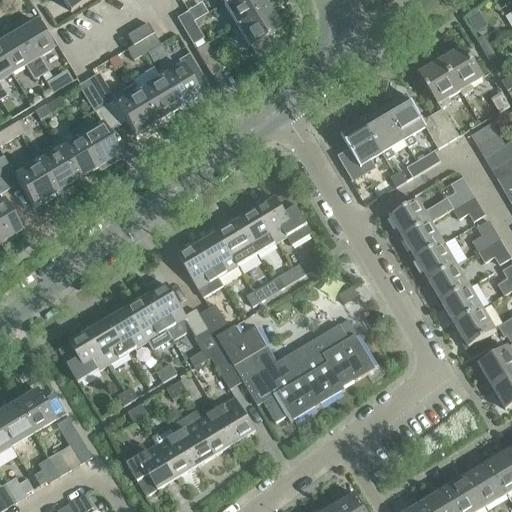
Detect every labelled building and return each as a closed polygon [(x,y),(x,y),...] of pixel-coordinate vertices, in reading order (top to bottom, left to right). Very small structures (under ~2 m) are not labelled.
[(62,0),(70,13),(91,0),(62,0)] [(236,28),(267,9),(261,0),(232,0),(223,6),(236,28)] [(249,50),(280,31),(269,13),(270,12),(268,9),(267,10),(267,9),(236,28),(249,50)] [(192,47),(203,40),(187,14),(176,20),(192,47)] [(21,32),(22,33),(18,35),(18,34),(15,36),(40,78),(47,74),(39,60),(53,52),(36,23),(21,32)] [(132,48),(153,35),(147,25),(126,37),(132,48)] [(132,62),(159,46),(153,35),(132,48),(126,51),(132,62)] [(13,38),(9,40),(0,44),(0,57),(11,77),(25,68),(33,82),(40,78),(15,36),(12,38),(13,38)] [(483,53),(491,48),(484,38),(476,42),(483,53)] [(211,79),(222,72),(206,46),(195,52),(211,79)] [(489,64),(497,59),(491,48),(483,53),(489,64)] [(465,49),(442,63),(461,94),(460,94),(463,98),(473,92),(470,88),(483,80),(465,49)] [(200,98),(194,89),(204,83),(188,56),(178,62),(181,67),(159,80),(177,111),(200,98)] [(0,102),(6,99),(0,89),(0,83),(11,77),(0,57),(0,102)] [(461,94),(442,63),(420,76),(441,111),(451,105),(448,101),(460,94),(461,94)] [(156,124),(137,93),(133,85),(111,98),(98,75),(88,81),(104,108),(113,103),(134,137),(156,124)] [(507,94),(511,90),(511,77),(502,84),(507,94)] [(156,124),(177,111),(159,80),(137,93),(156,124)] [(93,115),(104,108),(88,81),(77,88),(93,115)] [(57,83),(51,82),(46,86),(51,95),(61,89),(57,83)] [(499,115),(509,109),(501,95),(491,101),(499,115)] [(426,131),(438,152),(449,145),(432,118),(423,123),(407,97),(406,98),(407,99),(386,112),(404,143),(408,150),(417,145),(412,138),(425,130),(426,131)] [(39,122),(49,116),(44,107),(34,114),(39,122)] [(395,158),(391,151),(404,143),(386,112),(364,125),(382,156),(386,163),(395,158)] [(449,145),(459,139),(443,112),(432,118),(449,145)] [(0,148),(24,134),(17,123),(0,133),(0,148)] [(79,139),(97,170),(120,156),(101,125),(79,139)] [(341,137),(361,170),(364,176),(372,171),(368,164),(382,156),(364,125),(343,137),(342,136),(341,137)] [(499,137),(495,130),(492,126),(471,139),(478,150),(499,137)] [(478,150),(484,161),(505,148),(499,137),(478,150)] [(57,152),(76,183),(97,170),(79,139),(57,152)] [(511,160),(511,143),(505,148),(484,161),(491,172),(511,159),(511,160)] [(76,183),(57,152),(36,165),(54,195),(76,183)] [(413,181),(440,164),(434,154),(407,170),(413,181)] [(36,165),(14,178),(2,158),(0,159),(0,177),(8,191),(18,185),(32,209),(54,195),(36,165)] [(511,173),(511,160),(511,159),(491,172),(497,183),(511,173)] [(354,160),(343,167),(348,176),(359,169),(354,160)] [(503,193),(511,187),(511,173),(497,183),(503,193)] [(379,201),(407,184),(401,174),(373,191),(379,201)] [(463,180),(451,188),(456,196),(425,214),(418,203),(390,219),(403,241),(431,225),(452,212),(474,199),(463,180)] [(288,194),(257,213),(277,245),(286,240),(291,248),(312,235),(288,194)] [(480,209),(474,199),(452,212),(459,222),(480,209)] [(0,202),(0,244),(21,233),(2,202),(0,202)] [(485,218),(480,209),(468,217),(473,225),(485,218)] [(277,245),(257,213),(238,224),(257,257),(277,245)] [(477,231),(482,239),(494,232),(489,223),(477,231)] [(238,269),(257,257),(238,224),(230,229),(228,225),(216,232),(218,236),(238,269)] [(444,247),(431,225),(403,241),(416,263),(444,247)] [(206,243),(198,248),(218,281),(238,269),(218,236),(216,232),(204,239),(206,243)] [(478,255),(500,242),(494,232),(482,239),(472,245),(478,255)] [(500,242),(478,255),(484,266),(494,260),(506,253),(500,242)] [(416,263),(429,285),(457,268),(444,247),(416,263)] [(178,260),(203,301),(223,289),(218,281),(198,248),(178,260)] [(506,253),(494,260),(499,268),(511,261),(506,253)] [(298,282),(305,278),(299,267),(292,271),(298,282)] [(470,290),(457,268),(429,285),(442,306),(470,290)] [(507,282),(511,279),(511,268),(502,274),(507,282)] [(285,290),(291,286),(298,282),(292,271),(278,280),(285,290)] [(337,278),(327,285),(336,300),(347,293),(337,278)] [(511,279),(507,282),(498,288),(504,299),(511,293),(511,279)] [(272,283),(253,295),(260,305),(279,294),(272,283)] [(186,335),(184,322),(185,322),(187,320),(185,318),(167,287),(147,299),(172,341),(173,343),(186,335)] [(442,306),(455,328),(483,311),(470,290),(442,306)] [(253,310),(260,305),(253,295),(246,299),(253,310)] [(160,348),(172,341),(147,299),(128,311),(147,344),(152,352),(160,348)] [(213,341),(216,340),(230,331),(215,307),(199,317),(208,332),(213,341)] [(128,311),(108,323),(128,356),(147,344),(128,311)] [(496,334),(483,311),(455,328),(469,350),(496,334)] [(199,317),(196,312),(185,318),(187,320),(185,322),(196,340),(208,332),(199,317)] [(505,340),(507,339),(511,335),(511,321),(498,329),(505,340)] [(108,323),(88,335),(108,368),(128,356),(108,323)] [(242,339),(236,328),(216,340),(224,353),(243,384),(257,408),(263,405),(275,426),(287,419),(290,425),(345,392),(343,390),(375,371),(355,338),(348,342),(340,328),(292,356),(295,360),(287,364),(285,360),(274,367),(265,351),(267,350),(255,330),(242,339)] [(213,341),(208,332),(196,340),(194,341),(201,353),(207,363),(211,361),(224,353),(216,340),(213,341)] [(78,386),(108,368),(88,335),(58,353),(78,386)] [(491,390),(511,377),(511,355),(508,350),(478,367),(491,390)] [(201,353),(189,361),(195,371),(207,363),(201,353)] [(230,392),(243,384),(224,353),(211,361),(230,392)] [(170,381),(177,377),(170,367),(163,371),(170,381)] [(163,386),(170,381),(163,371),(156,375),(163,386)] [(511,377),(491,390),(505,412),(511,407),(511,377)] [(180,398),(187,394),(180,383),(173,388),(180,398)] [(173,402),(180,398),(173,388),(166,392),(173,402)] [(131,405),(138,401),(131,390),(124,394),(131,405)] [(36,392),(14,405),(32,436),(54,423),(36,392)] [(124,409),(131,405),(124,394),(117,398),(124,409)] [(235,401),(215,413),(235,446),(255,434),(235,401)] [(0,431),(10,449),(32,436),(14,405),(0,413),(0,431)] [(191,417),(196,425),(215,458),(235,446),(215,413),(210,405),(191,417)] [(141,422),(148,417),(141,407),(134,411),(141,422)] [(134,426),(141,422),(134,411),(127,415),(134,426)] [(191,417),(171,429),(196,470),(215,458),(196,425),(191,417)] [(91,461),(67,421),(56,428),(68,448),(80,467),(91,461)] [(157,448),(176,481),(196,470),(171,429),(152,440),(157,448)] [(0,455),(10,449),(0,431),(0,455)] [(173,477),(176,482),(176,481),(157,448),(147,454),(142,446),(121,458),(146,500),(167,487),(164,482),(173,477)] [(68,448),(58,455),(69,474),(80,467),(68,448)] [(508,451),(506,452),(507,454),(501,458),(499,455),(486,462),(488,466),(507,497),(511,493),(511,455),(510,453),(509,453),(508,451)] [(47,461),(58,480),(69,474),(58,455),(47,461)] [(47,483),(48,486),(58,480),(47,461),(37,467),(41,473),(47,483)] [(486,464),(485,465),(486,467),(467,478),(485,510),(507,497),(488,466),(487,466),(486,464)] [(39,488),(47,483),(41,473),(33,478),(39,488)] [(467,478),(466,479),(464,477),(463,478),(464,480),(458,484),(456,480),(443,488),(457,511),(481,511),(485,510),(467,478)] [(25,500),(24,497),(18,487),(14,481),(4,487),(15,506),(25,500)] [(18,487),(24,497),(32,492),(26,482),(18,487)] [(0,489),(0,503),(5,511),(15,506),(4,487),(0,489)] [(428,511),(457,511),(443,488),(445,491),(444,492),(443,490),(441,491),(442,493),(424,504),(428,511)] [(352,498),(333,509),(334,511),(364,511),(355,496),(354,497),(352,495),(351,496),(352,498)] [(88,511),(92,510),(86,500),(78,504),(76,502),(66,508),(68,511),(88,511)] [(428,511),(424,504),(422,505),(421,503),(419,504),(421,506),(410,511),(428,511)]
